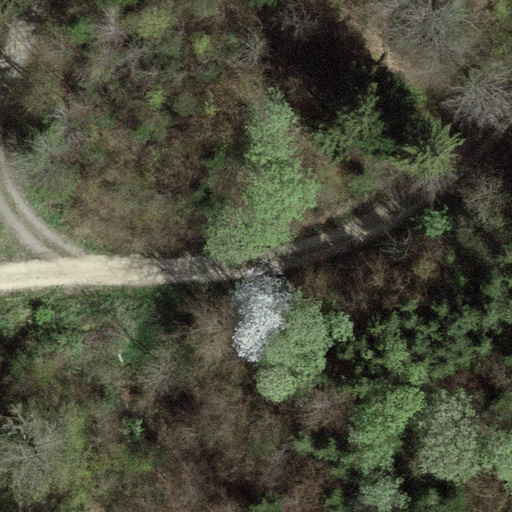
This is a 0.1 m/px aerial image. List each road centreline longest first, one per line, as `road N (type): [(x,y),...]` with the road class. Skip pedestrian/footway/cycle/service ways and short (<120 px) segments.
road 1 (track): [(0,277),(204,266),(309,244),(400,208),(464,161),(511,106)]
road 2 (track): [(48,0),(0,118)]
